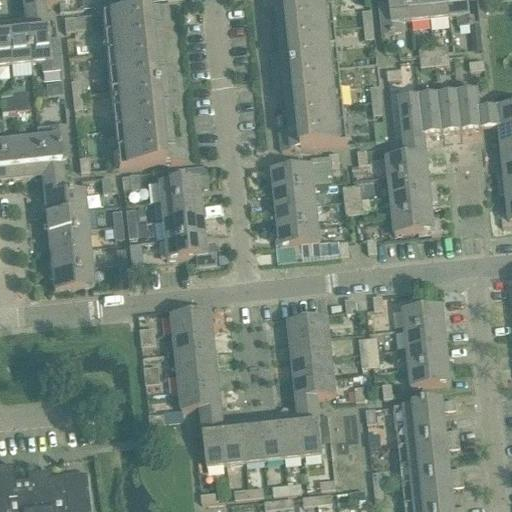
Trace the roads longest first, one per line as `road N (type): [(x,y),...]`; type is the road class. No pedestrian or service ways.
road 1 (residential): [(248,296),(215,0)]
road 2 (residential): [(503,511),(477,271)]
road 3 (residential): [(15,325),(248,296)]
road 4 (residential): [(248,296),(477,271)]
road 5 (residential): [(15,325),(2,200)]
